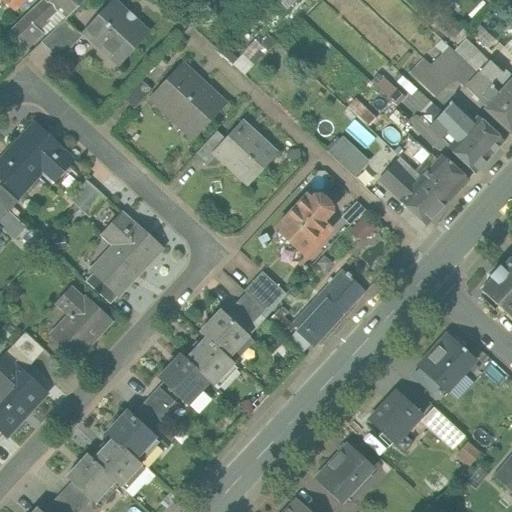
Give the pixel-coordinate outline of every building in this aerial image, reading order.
[(4,0),(16,11),(27,0),(4,0)] [(45,0),(26,19),(39,33),(41,31),(48,23),(46,22),(58,11),(66,18),(84,0),(45,0)] [(148,34),(113,1),(84,32),(119,64),(148,34)] [(39,33),(26,19),(11,34),(29,49),(43,35),(41,31),(39,33)] [(65,20),(41,42),(60,60),(82,36),(65,20)] [(29,49),(11,34),(2,43),(20,58),(29,49)] [(446,50),(430,67),(445,81),(460,64),(446,50)] [(502,73),(490,61),(478,74),(498,93),(511,78),(511,76),(505,70),(502,73)] [(224,105),(182,65),(152,98),(194,137),(224,105)] [(511,106),(498,93),(478,74),(466,87),(486,107),(484,109),(510,134),(511,132),(511,106)] [(383,77),(377,85),(398,103),(405,96),(383,77)] [(436,78),(426,89),(436,97),(445,87),(436,78)] [(511,78),(498,93),(511,106),(511,78)] [(140,79),(122,98),(134,109),(152,90),(140,79)] [(427,107),(416,97),(410,104),(420,114),(427,107)] [(376,118),(355,99),(347,107),(368,126),(376,118)] [(473,121),(453,102),(443,113),(462,133),(473,121)] [(462,133),(443,113),(430,127),(443,140),(442,140),(449,147),(462,133)] [(504,141),(477,116),(473,121),(462,133),(489,157),(504,141)] [(276,153),(242,122),(226,140),(214,153),(215,154),(248,185),(276,153)] [(13,146),(42,172),(53,183),(73,160),(63,150),(34,123),(13,146)] [(217,131),(195,155),(206,165),(215,154),(214,153),(226,140),(217,131)] [(489,157),(462,133),(449,147),(448,148),(475,173),(489,157)] [(328,149),(354,177),(371,162),(344,134),(328,149)] [(42,172),(13,146),(0,160),(0,178),(19,197),(42,172)] [(468,180),(441,155),(437,160),(431,155),(416,172),(401,158),(400,159),(448,202),(468,180)] [(448,202),(400,159),(380,181),(427,224),(448,202)] [(87,180),(69,200),(79,209),(97,190),(87,180)] [(18,202),(0,186),(0,185),(0,203),(9,212),(18,202)] [(97,190),(79,209),(89,218),(107,199),(97,190)] [(307,196),(276,229),(278,231),(275,237),(277,243),(281,246),(287,247),(292,245),(302,253),(327,226),(322,222),(331,212),(331,207),(328,202),(324,199),(320,196),(314,197),(311,200),(307,196)] [(0,220),(9,212),(0,203),(0,220)] [(113,246),(141,272),(162,249),(134,223),(133,223),(122,213),(102,236),(113,246)] [(352,226),(363,239),(376,229),(365,215),(352,226)] [(141,272),(113,246),(90,270),(93,273),(118,296),(119,296),(141,272)] [(511,258),(501,268),(499,266),(489,277),(491,279),(481,290),(511,318),(511,258)] [(346,274),(342,270),(319,294),(325,300),(343,316),(365,292),(350,277),(351,276),(347,273),(346,274)] [(282,291),(262,272),(244,291),(246,293),(246,292),(264,310),(282,291)] [(118,296),(93,273),(85,282),(110,305),(118,296)] [(83,299),(72,288),(56,305),(68,316),(55,330),(67,341),(63,345),(78,359),(112,322),(97,308),(95,310),(85,300),(86,299),(85,298),(83,299)] [(264,310),(246,292),(246,293),(237,302),(256,319),(260,314),(260,315),(264,310)] [(325,300),(296,331),(314,348),(343,316),(325,300)] [(256,319),(237,302),(229,311),(247,328),(256,319)] [(249,336),(221,310),(200,333),(205,338),(206,338),(228,358),(249,336)] [(256,319),(247,328),(252,332),(265,319),(260,315),(256,319)] [(44,350),(25,332),(13,346),(32,363),(44,350)] [(447,335),(420,364),(444,386),(459,369),(463,372),(475,360),(447,335)] [(228,358),(206,338),(186,359),(186,360),(210,382),(209,382),(217,389),(218,389),(214,385),(234,363),(228,358)] [(32,363),(13,346),(2,357),(5,359),(6,358),(23,373),(32,363)] [(180,354),(158,378),(188,405),(189,405),(198,413),(211,400),(201,391),(209,382),(210,382),(186,360),(186,359),(180,354)] [(0,391),(26,415),(45,395),(23,373),(6,358),(5,359),(0,363),(0,391)] [(177,404),(158,387),(143,403),(163,420),(177,404)] [(26,415),(0,391),(0,428),(7,436),(26,415)] [(397,391),(370,420),(394,443),(422,414),(397,391)] [(163,420),(143,403),(132,415),(151,432),(163,420)] [(453,425),(435,408),(425,418),(443,435),(453,425)] [(132,415),(127,411),(106,434),(112,439),(113,439),(135,459),(155,437),(151,432),(132,415)] [(135,459),(113,439),(112,439),(93,460),(93,461),(115,481),(114,482),(120,487),(141,464),(135,459)] [(347,445),(317,478),(341,501),(372,467),(347,445)] [(511,454),(493,477),(511,492),(511,454)] [(115,481),(93,461),(93,460),(87,455),(66,477),(71,482),(90,499),(94,503),(114,482),(115,481)] [(90,499),(71,482),(59,494),(78,511),(90,499)] [(78,511),(59,494),(50,504),(59,511),(78,511)] [(310,511),(296,499),(284,511),(310,511)]
